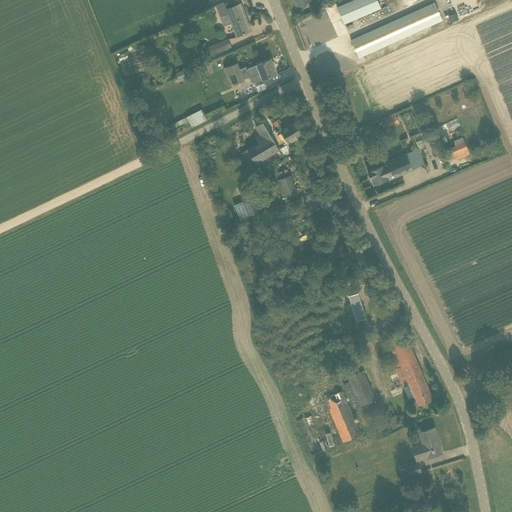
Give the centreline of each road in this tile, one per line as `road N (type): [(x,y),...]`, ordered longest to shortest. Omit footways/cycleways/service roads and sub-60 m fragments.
road 1 (tertiary): [(481,511),(452,394),(381,261),(273,0)]
road 2 (track): [(306,81),(0,228)]
